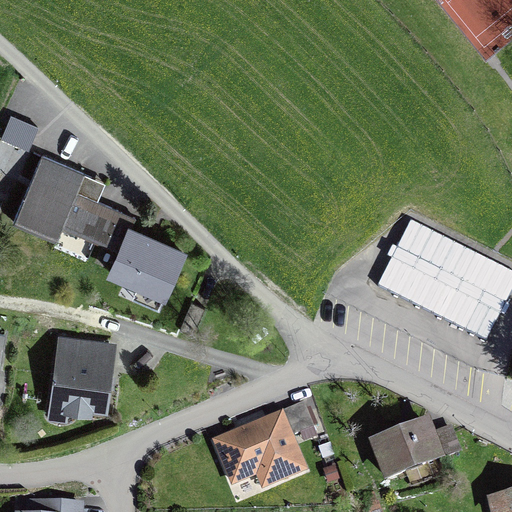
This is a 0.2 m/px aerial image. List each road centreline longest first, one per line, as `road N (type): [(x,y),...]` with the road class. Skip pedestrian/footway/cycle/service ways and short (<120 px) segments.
road 1 (residential): [(305,341),(0,65)]
road 2 (residential): [(42,307),(289,377)]
road 3 (residential): [(511,452),(305,341)]
road 4 (residential): [(123,449),(289,377)]
road 5 (residential): [(0,475),(70,469),(123,449)]
